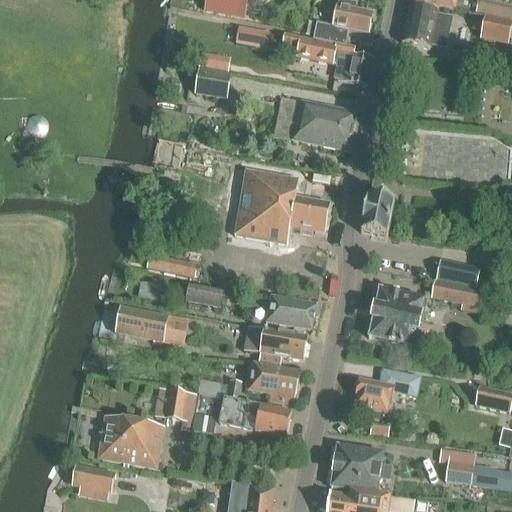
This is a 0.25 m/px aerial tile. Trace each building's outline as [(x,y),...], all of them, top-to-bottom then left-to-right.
[(209,18),(240,23),(243,7),(212,2),(211,3),(196,0),(177,0),(176,12),(209,18)] [(411,0),(411,2),(455,12),(457,0),(411,0)] [(511,9),(478,1),(475,16),(485,18),(511,24),(511,9)] [(348,33),(368,37),(372,16),(355,12),(356,6),(339,2),(337,8),(336,8),(332,29),(316,26),(313,42),(345,48),(348,33)] [(410,7),(402,46),(429,52),(430,48),(446,52),(451,29),(435,26),(438,13),(410,7)] [(480,41),(507,47),(511,25),(511,24),(485,18),(480,41)] [(313,43),(310,58),(334,63),(337,48),(313,43)] [(367,90),(373,61),(344,55),(338,83),(367,90)] [(196,98),(228,103),(232,79),(200,74),(196,98)] [(356,136),(360,116),(301,105),(282,101),(278,120),(356,136)] [(33,113),(42,129),(58,120),(48,104),(33,113)] [(352,156),(356,136),(278,120),(273,140),(352,156)] [(407,130),(404,130),(403,133),(406,133),(405,146),(400,146),(400,149),(405,150),(404,163),(399,163),(398,166),(403,166),(402,180),(399,179),(399,183),(487,193),(510,186),(511,171),(511,168),(511,169),(511,157),(511,147),(493,137),(492,137),(410,130),(410,126),(407,126),(407,130)] [(324,232),(328,231),(329,224),(326,221),(329,207),(302,202),(304,193),(296,192),(298,182),(246,174),(235,240),(287,248),(290,229),(324,236),(324,232)] [(386,240),(386,237),(394,202),(368,196),(360,235),(386,240)] [(165,262),(163,274),(194,280),(196,268),(165,262)] [(480,272),(441,263),(437,283),(476,292),(480,272)] [(139,299),(159,302),(162,287),(141,284),(139,299)] [(478,317),(483,295),(436,284),(433,301),(463,308),(462,313),(478,317)] [(225,294),(189,287),(186,304),(221,312),(225,294)] [(414,350),(425,302),(380,292),(376,310),(375,310),(372,322),(373,322),(369,340),(414,350)] [(311,333),(317,308),(272,299),(266,325),(311,333)] [(116,336),(163,345),(168,319),(121,310),(116,336)] [(248,330),(244,354),(259,357),(257,368),(279,372),(281,361),(303,365),(307,341),(292,339),(292,338),(248,330)] [(293,409),(301,376),(251,367),(246,394),(270,398),(269,406),(293,409)] [(383,373),(379,387),(360,383),(359,386),(355,388),(354,394),(357,397),(356,400),(357,401),(355,409),(391,417),(393,407),(389,407),(392,395),(416,400),(420,381),(383,373)] [(230,384),(229,389),(220,388),(220,387),(200,383),(198,395),(218,399),(227,401),(227,400),(239,402),(242,385),(230,384)] [(511,406),(511,398),(479,391),(476,409),(510,416),(511,406)] [(165,421),(183,424),(183,425),(192,427),(194,417),(197,399),(187,397),(188,396),(170,393),(169,394),(159,392),(155,421),(165,422),(165,421)] [(286,440),(292,415),(260,409),(225,402),(219,426),(243,431),(244,429),(255,431),(255,433),(286,440)] [(214,438),(217,421),(194,417),(192,427),(191,435),(214,438)] [(157,472),(157,470),(164,430),(105,420),(98,462),(157,472)] [(384,456),(338,449),(331,490),(377,497),(379,482),(390,484),(393,470),(382,468),(384,456)] [(488,470),(488,471),(474,469),(476,458),(442,453),(440,464),(448,465),(446,485),(470,489),(469,495),(492,498),(493,493),(511,495),(511,476),(496,473),(496,471),(488,470)] [(111,497),(115,476),(76,469),(72,490),(80,492),(78,500),(107,505),(109,497),(111,497)] [(233,486),(230,504),(229,511),(271,511),(274,493),(233,486)] [(413,511),(415,504),(350,495),(349,500),(330,497),(327,511),(413,511)]
